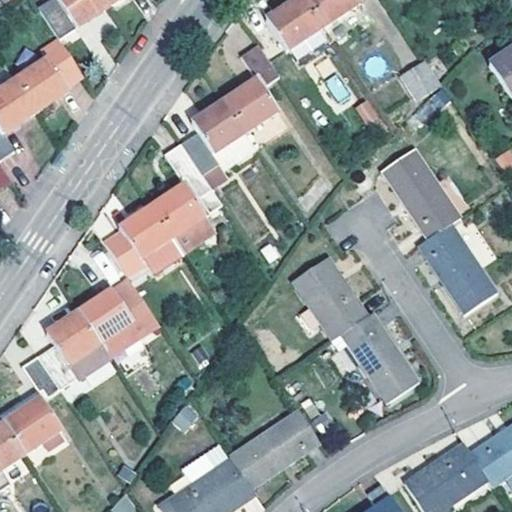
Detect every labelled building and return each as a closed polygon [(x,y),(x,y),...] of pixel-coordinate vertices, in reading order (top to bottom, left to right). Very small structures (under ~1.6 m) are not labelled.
[(101,0),(51,0),(39,9),(59,40),(107,8),(101,0)] [(101,0),(107,8),(118,0),(101,0)] [(286,54),(323,29),(303,0),(298,0),(279,13),(265,22),(286,54)] [(357,0),(303,0),(323,29),(360,4),(357,0)] [(40,53),(45,62),(14,82),(35,114),(68,92),(65,88),(82,77),(58,41),(40,53)] [(280,77),(259,46),(241,58),(253,77),(259,73),(267,86),(280,77)] [(511,52),(490,67),(511,101),(511,52)] [(417,103),(440,87),(424,63),(401,79),(417,103)] [(335,73),(323,82),(340,104),(352,95),(335,73)] [(224,103),(245,135),(279,113),(257,81),(224,103)] [(0,91),(0,161),(14,152),(3,135),(35,114),(14,82),(0,91)] [(366,99),(354,107),(366,126),(378,118),(366,99)] [(182,144),(202,174),(217,164),(212,157),(245,135),(224,103),(191,125),(197,134),(182,144)] [(202,174),(182,144),(165,155),(182,181),(186,179),(210,215),(223,206),(202,174)] [(511,156),(508,150),(496,158),(504,170),(511,165),(511,156)] [(451,226),(460,220),(415,153),(382,174),(426,242),(451,226)] [(0,191),(11,184),(0,167),(0,191)] [(448,178),(440,184),(460,213),(468,207),(448,178)] [(183,186),(151,208),(172,240),(181,252),(182,255),(215,233),(183,186)] [(151,208),(118,230),(121,234),(105,245),(128,278),(144,268),(140,262),(172,240),(151,208)] [(426,242),(418,248),(464,316),(497,294),(451,226),(426,242)] [(292,282),(333,341),(340,337),(367,319),(327,260),(292,282)] [(80,313),(101,345),(110,358),(142,337),(112,292),(80,313)] [(101,345),(80,313),(47,334),(55,347),(41,356),(63,389),(110,358),(101,345)] [(420,383),(374,314),(367,319),(340,337),(387,405),(420,383)] [(63,389),(41,356),(23,368),(45,401),(63,389)] [(18,404),(23,412),(42,399),(37,392),(18,404)] [(64,432),(42,399),(23,412),(5,424),(27,456),(64,432)] [(180,411),(169,428),(177,437),(191,426),(180,411)] [(299,412),(230,457),(232,460),(252,489),(320,443),(299,412)] [(3,472),(27,456),(5,424),(0,427),(0,492),(11,485),(3,472)] [(511,426),(471,454),(489,481),(493,488),(511,474),(511,426)] [(471,454),(464,444),(405,485),(423,511),(442,511),(489,481),(471,454)] [(223,446),(210,455),(219,468),(232,460),(230,457),(223,446)] [(162,511),(232,511),(257,496),(252,489),(232,460),(219,468),(210,455),(188,470),(196,483),(160,508),(162,511)] [(399,511),(380,483),(365,492),(374,505),(363,511),(399,511)] [(124,492),(111,511),(110,511),(134,511),(136,511),(124,492)]
